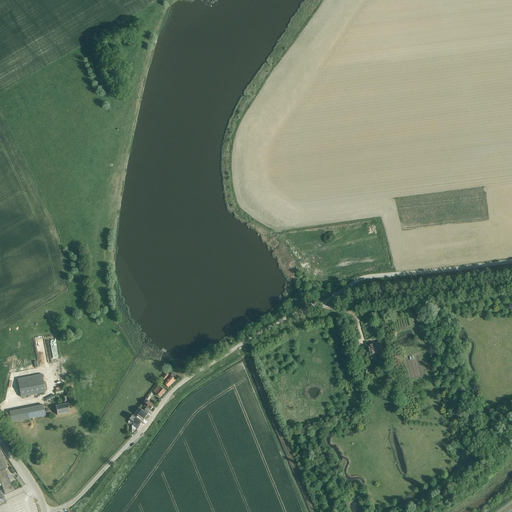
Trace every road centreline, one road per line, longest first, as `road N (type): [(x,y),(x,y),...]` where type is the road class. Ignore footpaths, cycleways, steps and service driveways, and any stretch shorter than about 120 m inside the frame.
road 1 (unclassified): [(46,511),(75,500),(176,387),(277,322),(317,306)]
road 2 (unclassified): [(317,306),(363,277),(511,261)]
road 3 (track): [(360,313),(511,293)]
